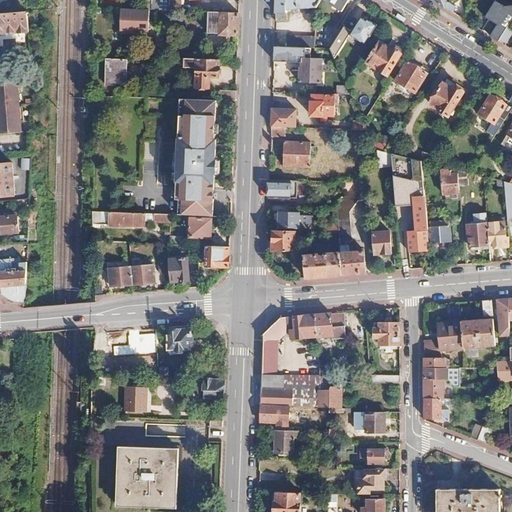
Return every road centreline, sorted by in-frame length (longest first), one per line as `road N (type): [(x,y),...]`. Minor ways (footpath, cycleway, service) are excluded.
road 1 (primary): [(256,0),(244,301)]
road 2 (tertiary): [(0,322),(244,301)]
road 3 (primary): [(244,301),(237,511)]
road 4 (tertiary): [(244,301),(412,287)]
road 5 (residential): [(410,438),(412,287)]
road 6 (tertiary): [(511,72),(397,0)]
